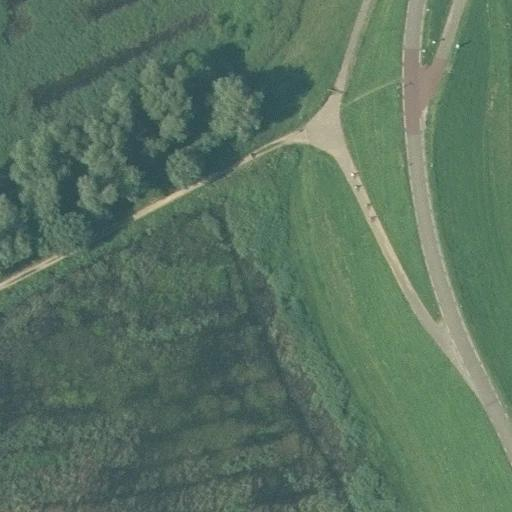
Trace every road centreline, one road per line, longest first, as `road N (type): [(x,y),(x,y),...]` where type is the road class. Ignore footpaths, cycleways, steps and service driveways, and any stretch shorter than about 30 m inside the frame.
road 1 (unclassified): [(511,451),(465,364),(425,238),(411,95)]
road 2 (track): [(0,287),(332,125)]
